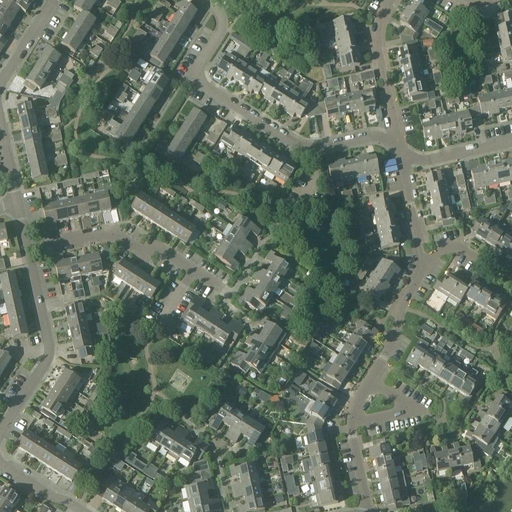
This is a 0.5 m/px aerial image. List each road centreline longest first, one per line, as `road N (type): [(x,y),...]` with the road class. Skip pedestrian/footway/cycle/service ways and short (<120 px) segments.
road 1 (residential): [(399,150),(370,135),(337,146),(296,145),(202,84),(201,62),(222,25),(205,0)]
road 2 (residential): [(0,434),(48,348),(27,251)]
road 3 (residential): [(191,270),(113,234),(27,251)]
road 4 (residential): [(399,150),(377,26),(392,0)]
road 5 (residential): [(421,269),(399,150)]
road 6 (residential): [(373,380),(421,269)]
